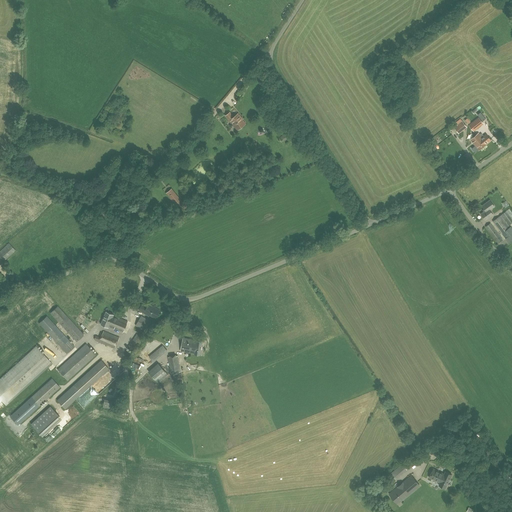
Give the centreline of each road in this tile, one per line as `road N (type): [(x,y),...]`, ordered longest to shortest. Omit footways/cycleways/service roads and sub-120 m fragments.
road 1 (unclassified): [(0,301),(103,259),(193,298),(370,224)]
road 2 (track): [(271,54),(185,149),(124,199),(103,259)]
road 3 (unclassified): [(370,224),(272,60),(273,44),(302,0)]
